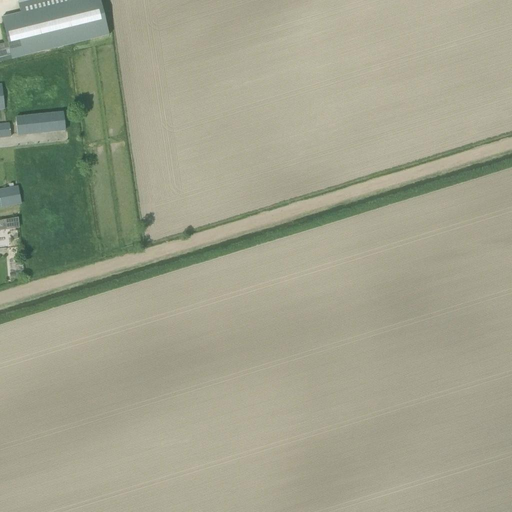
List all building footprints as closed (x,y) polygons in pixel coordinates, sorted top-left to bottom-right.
[(8,44),(11,58),(107,35),(98,0),(30,0),(18,3),(21,13),(1,18),(8,44)] [(11,58),(8,44),(0,46),(0,65),(12,63),(11,58)] [(63,112),(15,117),(17,136),(65,131),(63,112)] [(0,138),(6,138),(10,137),(9,123),(4,124),(0,123),(0,138)] [(18,186),(0,189),(0,208),(21,205),(18,186)] [(0,230),(19,229),(18,218),(2,220),(0,220),(0,230)] [(22,260),(8,261),(9,274),(23,273),(22,260)]
